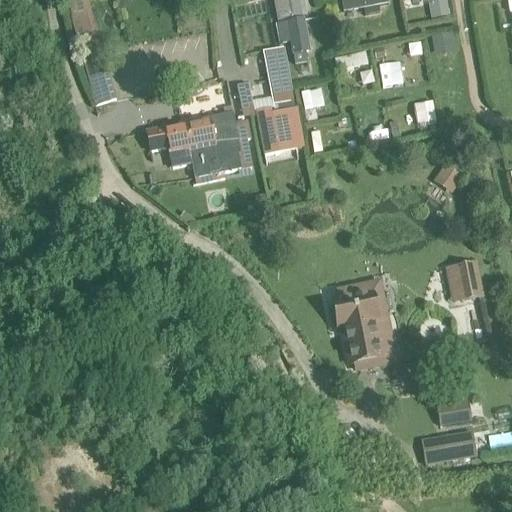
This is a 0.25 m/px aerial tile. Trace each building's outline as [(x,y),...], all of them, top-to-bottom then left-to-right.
[(95,108),(116,102),(86,0),(67,0),(68,3),(74,38),(95,108)] [(305,19),(301,0),(272,0),(277,24),(305,19)] [(389,0),(341,0),(344,13),(390,4),(389,0)] [(448,0),(430,0),(432,18),(451,16),(448,0)] [(331,19),(322,21),(324,29),(333,27),(331,19)] [(309,54),(304,22),(275,27),(278,47),(290,45),(294,67),(307,65),(305,54),(309,54)] [(454,32),(433,35),(435,55),(456,53),(454,32)] [(284,51),(262,55),(272,108),(293,104),(284,51)] [(383,51),(374,53),(375,61),(384,59),(383,51)] [(366,53),(336,60),(338,72),(369,65),(366,53)] [(248,87),(236,89),(241,115),(253,113),(248,87)] [(324,90),(303,92),(305,110),(325,108),(324,90)] [(420,126),(438,122),(433,101),(415,106),(420,126)] [(255,113),(257,124),(263,153),(302,145),(297,116),(295,116),(273,120),(271,110),(258,112),(255,113)] [(191,167),(194,182),(251,171),(245,143),(249,142),(247,131),(235,133),(232,117),(146,134),(150,155),(168,151),(172,171),(191,167)] [(344,120),(336,123),(338,131),(347,129),(344,120)] [(396,124),(388,126),(392,143),(400,141),(396,124)] [(311,133),(313,152),(332,150),(330,131),(311,133)] [(443,169),(437,177),(455,190),(461,181),(443,169)] [(263,198),(254,199),(257,210),(266,208),(263,198)] [(474,268),(454,272),(460,303),(481,299),(474,268)] [(394,358),(386,322),(380,295),(365,298),(363,289),(338,294),(339,303),(332,305),(333,310),(329,311),(332,328),(337,327),(338,332),(342,331),(349,367),(353,366),(394,358)] [(467,404),(436,409),(439,430),(470,425),(467,404)] [(425,470),(476,460),(472,435),(420,444),(425,470)]
